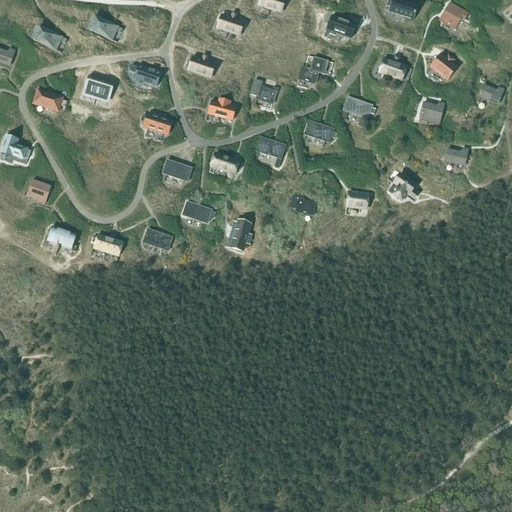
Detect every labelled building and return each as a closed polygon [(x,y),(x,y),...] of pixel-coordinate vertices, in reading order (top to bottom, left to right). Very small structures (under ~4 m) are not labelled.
[(284,0),(259,0),(258,6),(281,13),(285,0),(284,0)] [(397,0),(387,0),(386,7),(389,8),(388,12),(411,19),(410,19),(413,20),(418,6),(415,5),(397,0)] [(463,21),(467,15),(449,5),(439,20),(454,29),(460,19),(463,21)] [(234,20),(236,15),(232,13),(230,19),(221,16),(216,28),(239,36),(244,23),(234,20)] [(121,34),(123,30),(95,16),(95,17),(97,18),(91,30),(89,29),(89,30),(116,43),(116,42),(112,40),(116,31),(121,34)] [(332,17),(327,30),(340,35),(351,39),(356,26),(356,25),(357,21),(349,18),(348,22),(332,17)] [(65,44),(67,40),(39,26),(39,27),(41,27),(35,40),(33,39),(61,53),(61,52),(56,50),(60,41),(65,44)] [(8,53),(0,49),(0,63),(9,66),(14,51),(9,49),(8,53)] [(205,62),(207,57),(204,55),(202,61),(192,58),(188,71),(210,79),(215,66),(205,62)] [(446,59),(440,55),(430,67),(447,80),(456,68),(451,63),(453,61),(448,56),(446,59)] [(396,64),(398,58),(395,57),(393,63),(383,59),(378,73),(401,81),(406,68),(396,64)] [(323,74),(326,62),(313,58),(310,71),(302,69),(299,79),(314,84),(317,73),(323,74)] [(131,65),(129,71),(130,71),(134,73),(136,73),(134,79),(156,87),(161,73),(138,66),(137,68),(136,67),(132,66),(131,65)] [(88,79),(83,93),(108,101),(113,87),(104,84),(105,80),(98,78),(96,82),(88,79)] [(272,92),(260,89),(262,83),(255,81),(250,95),(257,97),(257,99),(272,104),(275,93),(277,94),(278,89),(273,88),(272,92)] [(497,92),(483,86),(478,98),(497,105),(503,90),(499,88),(497,92)] [(37,90),(33,104),(58,112),(60,106),(66,108),(67,102),(61,100),(62,98),(37,90)] [(373,115),(375,109),(371,108),(372,106),(347,98),(343,111),(367,120),(369,114),(373,115)] [(220,117),(225,101),(222,100),(221,104),(211,101),(208,114),(220,117)] [(225,101),(220,117),(232,121),(236,108),(226,105),(227,101),(225,101)] [(438,125),(444,104),(439,103),(438,107),(423,103),(420,116),(423,116),(422,120),(438,125)] [(172,122),(147,114),(146,116),(143,115),(141,121),(145,122),(143,128),(167,136),(172,122)] [(334,139),(336,134),(332,132),(333,130),(308,122),(304,135),(329,143),(330,138),(334,139)] [(6,136),(0,152),(0,153),(11,157),(12,155),(23,159),(23,158),(28,160),(30,152),(26,150),(26,149),(15,146),(17,140),(6,136)] [(280,159),(285,146),(260,138),(256,152),(277,158),(280,159)] [(464,167),(467,150),(462,149),(461,153),(447,150),(444,163),(464,167)] [(240,170),(242,164),(238,163),(238,162),(215,154),(211,167),(234,175),(236,169),(240,170)] [(187,182),(191,169),(167,161),(162,174),(187,182)] [(406,194),(408,195),(414,199),(417,195),(412,191),(416,185),(400,174),(393,184),(398,187),(396,190),(395,189),(394,191),(395,192),(392,195),(401,202),(406,194)] [(33,181),(28,195),(40,199),(38,202),(45,205),(51,187),(33,181)] [(366,210),(368,196),(348,193),(346,207),(366,210)] [(293,197),(291,208),(297,209),(297,212),(312,215),(315,204),(302,202),(303,199),(293,197)] [(212,220),(214,214),(210,213),(211,211),(186,202),(182,216),(206,224),(208,218),(212,220)] [(234,236),(230,248),(242,252),(245,243),(248,244),(250,236),(247,235),(250,227),(238,223),(237,225),(234,224),(231,235),(234,236)] [(75,253),(77,247),(73,245),(76,235),(52,227),(47,240),(72,248),(71,251),(75,253)] [(167,251),(172,238),(147,230),(143,243),(167,251)] [(93,238),(91,244),(95,245),(93,249),(118,256),(122,243),(98,235),(96,239),(93,238)]
